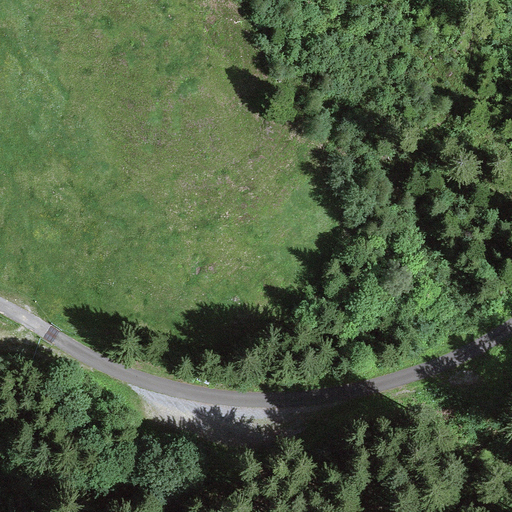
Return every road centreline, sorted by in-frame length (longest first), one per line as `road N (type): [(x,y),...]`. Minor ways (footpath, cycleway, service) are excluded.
road 1 (unclassified): [(511,326),(421,373),(354,393),(265,400),(141,382),(82,350)]
road 2 (track): [(0,344),(82,350),(0,305)]
